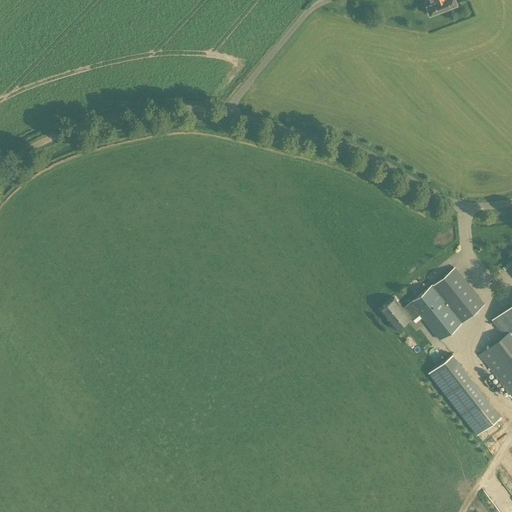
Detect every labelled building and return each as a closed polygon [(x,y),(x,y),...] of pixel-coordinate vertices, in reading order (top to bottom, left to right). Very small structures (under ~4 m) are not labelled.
[(427,0),(429,5),(426,6),(429,14),(456,4),(454,0),(427,0)] [(432,283),(407,303),(408,305),(403,309),(408,316),(415,310),(418,315),(439,340),(481,307),(451,269),(432,285),(432,283)] [(407,303),(401,308),(394,299),(382,308),(397,328),(410,318),(412,321),(418,315),(415,310),(408,316),(403,309),(408,305),(407,303)] [(511,396),(511,301),(490,319),(504,336),(479,355),(511,396)] [(501,415),(489,400),(452,353),(427,374),(465,420),(476,435),(501,415)] [(511,457),(511,456),(501,463),(506,471),(511,467),(511,457)]
